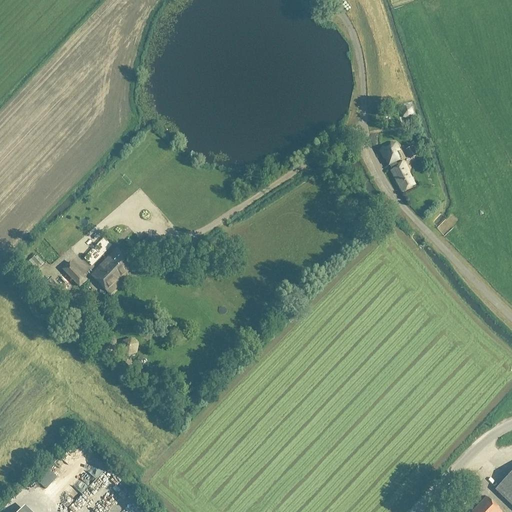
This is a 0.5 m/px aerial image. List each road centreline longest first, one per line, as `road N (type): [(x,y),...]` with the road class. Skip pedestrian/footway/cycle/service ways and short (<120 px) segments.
road 1 (unclassified): [(511,317),(386,184),(363,128),(354,40),(330,0)]
road 2 (tertiary): [(414,511),(483,440),(511,423)]
